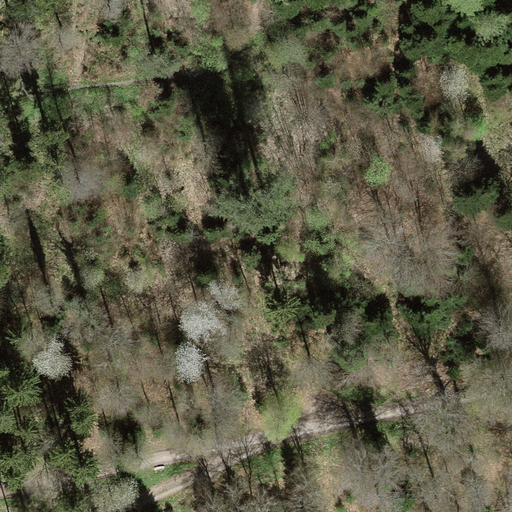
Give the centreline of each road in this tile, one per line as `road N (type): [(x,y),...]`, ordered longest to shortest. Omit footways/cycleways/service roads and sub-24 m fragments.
road 1 (track): [(511,386),(0,486)]
road 2 (track): [(328,420),(116,511)]
